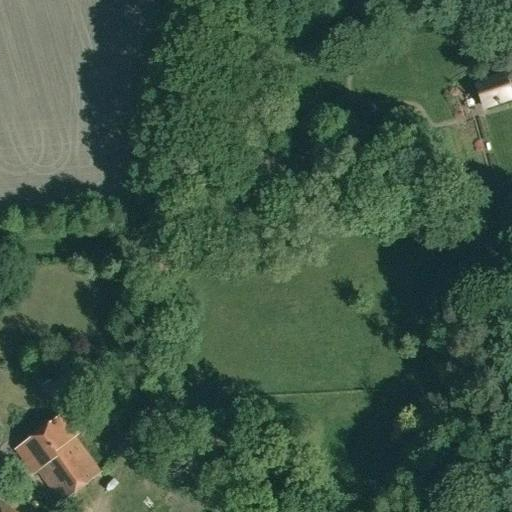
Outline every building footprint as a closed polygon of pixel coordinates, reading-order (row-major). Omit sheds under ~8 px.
[(353,0),(352,13),(401,19),(403,0),(353,0)] [(511,96),(504,72),(474,83),(483,110),(511,99),(511,96)] [(81,390),(64,368),(41,385),(58,407),(81,390)] [(66,410),(15,448),(34,473),(38,470),(62,502),(101,472),(74,437),(79,433),(66,410)] [(0,511),(12,511),(0,503),(0,511)]
